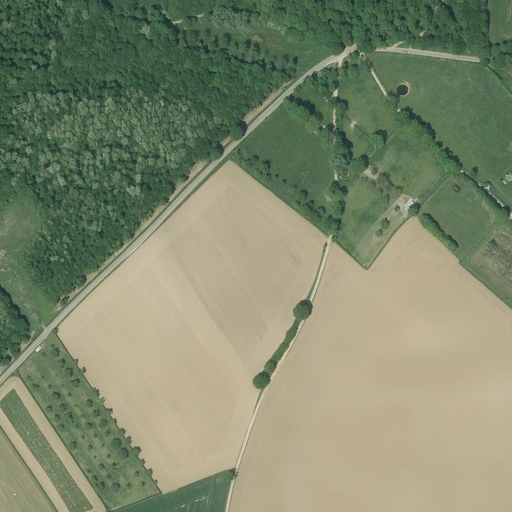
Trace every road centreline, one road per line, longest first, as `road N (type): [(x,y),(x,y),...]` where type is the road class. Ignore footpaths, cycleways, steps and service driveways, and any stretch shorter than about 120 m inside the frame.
road 1 (unclassified): [(0,381),(225,151),(326,61),(380,48),(476,60),(511,55)]
road 2 (track): [(339,55),(329,239),(299,328),(255,410),(226,511)]
road 3 (track): [(98,0),(154,25),(261,16),(339,37),(356,50)]
road 4 (track): [(360,49),(393,106),(511,216)]
